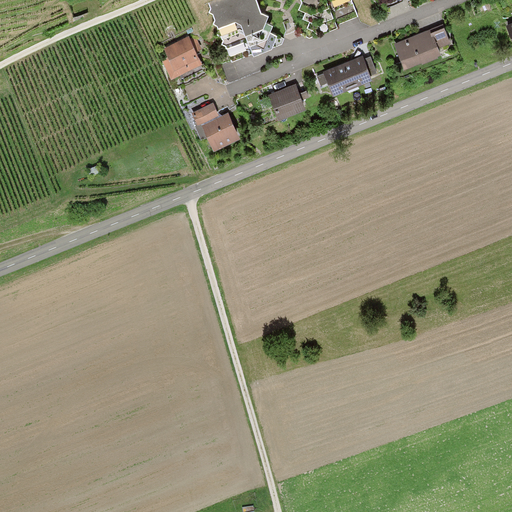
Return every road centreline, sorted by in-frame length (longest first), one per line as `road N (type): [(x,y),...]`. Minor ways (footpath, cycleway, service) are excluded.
road 1 (tertiary): [(511,63),(0,270)]
road 2 (track): [(64,190),(179,182),(188,194),(278,511)]
road 3 (residential): [(457,0),(246,80)]
road 4 (track): [(147,0),(0,66)]
